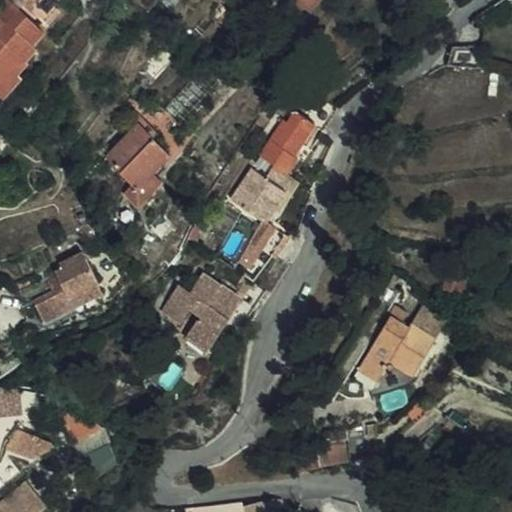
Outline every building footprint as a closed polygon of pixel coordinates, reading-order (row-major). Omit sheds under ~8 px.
[(0,0),(0,64),(3,61),(0,58),(0,56),(9,47),(32,23),(8,0),(0,0)] [(299,0),(315,11),(322,0),(299,0)] [(0,64),(0,78),(10,69),(6,65),(16,55),(9,47),(0,56),(0,58),(3,61),(0,64)] [(252,206),(274,176),(268,172),(275,160),(288,142),(282,138),(303,108),(312,115),(325,95),(304,82),(291,100),(282,95),(275,105),(271,102),(246,139),(259,148),(250,159),(238,151),(216,183),(252,206)] [(129,173),(160,139),(128,108),(97,141),(129,173)] [(268,172),(274,176),(282,164),(275,160),(268,172)] [(237,226),(257,241),(271,220),(252,206),(237,226)] [(32,314),(54,303),(48,291),(86,271),(70,241),(49,253),(52,259),(3,284),(11,299),(22,294),(32,314)] [(216,299),(231,307),(241,292),(226,281),(184,255),(173,274),(162,267),(146,294),(167,306),(174,294),(185,300),(173,320),(195,334),(216,299)] [(246,284),(255,271),(234,258),(225,270),(230,274),(246,284)] [(48,291),(54,303),(92,284),(86,271),(48,291)] [(241,292),(246,284),(230,274),(226,281),(241,292)] [(379,297),(346,356),(366,368),(371,358),(376,360),(378,356),(398,367),(419,331),(393,317),(391,320),(383,315),(390,304),(379,297)] [(366,368),(346,356),(337,371),(357,383),(366,368)] [(0,411),(22,411),(22,392),(0,392),(0,411)] [(300,459),(353,455),(353,438),(352,437),(299,441),(300,459)] [(28,476),(0,501),(0,511),(38,511),(51,501),(28,476)]
